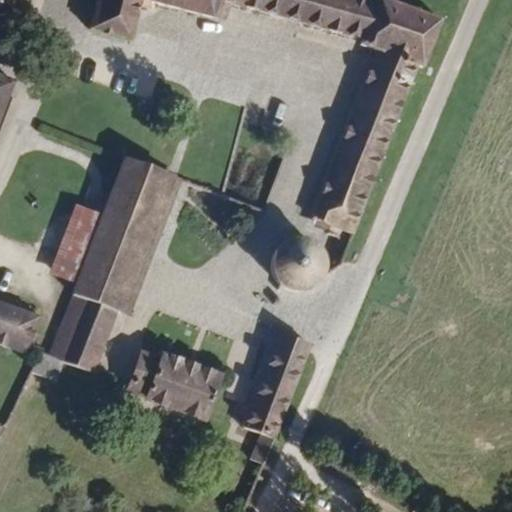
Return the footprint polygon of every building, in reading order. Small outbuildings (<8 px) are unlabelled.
[(0,0),(0,8),(7,11),(11,0),(0,0)] [(211,18),(217,0),(97,0),(90,30),(129,40),(138,6),(151,9),(153,3),(211,18)] [(226,22),(232,5),(217,0),(211,18),(226,22)] [(422,69),(440,21),(384,0),(376,0),(376,2),(366,0),(217,0),(232,4),(360,42),(359,47),(375,52),(311,220),(352,236),(418,67),(422,69)] [(0,113),(12,83),(0,78),(0,113)] [(121,315),(172,177),(151,169),(122,158),(100,215),(72,286),(69,296),(116,313),(121,315)] [(72,286),(100,215),(73,206),(47,274),(72,286)] [(315,247),(308,242),(297,238),(287,239),(279,242),(270,248),(266,253),(263,264),(263,276),(268,286),(272,291),(280,297),(289,299),(300,299),(310,295),(318,288),(323,278),(324,272),(323,261),(321,255),(315,247)] [(93,374),(116,313),(80,300),(57,360),(63,363),(93,374)] [(37,317),(0,303),(0,347),(23,356),(37,317)] [(271,439),(307,345),(277,334),(242,428),(259,435),(271,439)] [(55,382),(63,363),(37,354),(29,372),(55,382)] [(203,415),(217,377),(161,357),(158,362),(141,355),(129,387),(147,394),(146,401),(201,421),(203,415)] [(262,465),(271,439),(259,435),(249,460),(262,465)]
